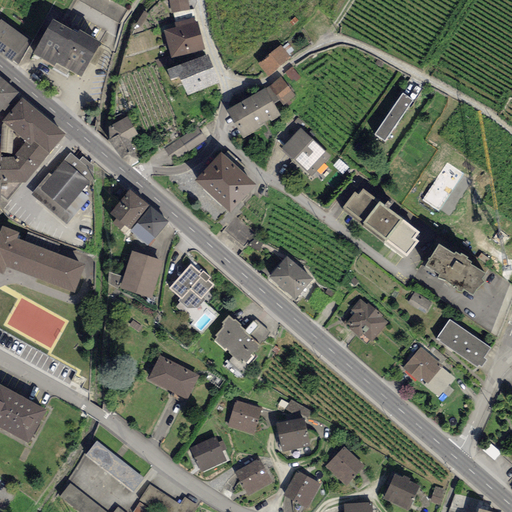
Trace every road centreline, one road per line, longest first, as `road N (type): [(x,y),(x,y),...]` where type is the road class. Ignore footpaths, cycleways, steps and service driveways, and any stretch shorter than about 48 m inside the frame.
road 1 (primary): [(454,456),(134,179)]
road 2 (residential): [(511,131),(348,41),(325,43),(266,83),(226,94)]
road 3 (residential): [(0,355),(239,511)]
road 4 (residential): [(215,141),(399,274)]
road 5 (primary): [(134,179),(0,65)]
